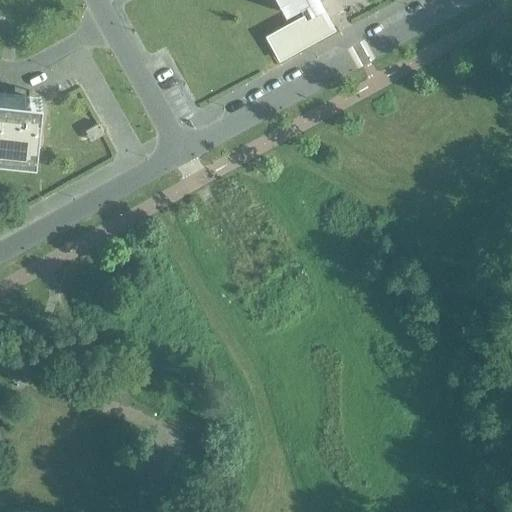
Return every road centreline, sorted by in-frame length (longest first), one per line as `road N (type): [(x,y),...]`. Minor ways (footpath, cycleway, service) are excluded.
road 1 (residential): [(180,151),(457,0)]
road 2 (residential): [(0,252),(180,151)]
road 3 (residential): [(180,151),(98,0)]
